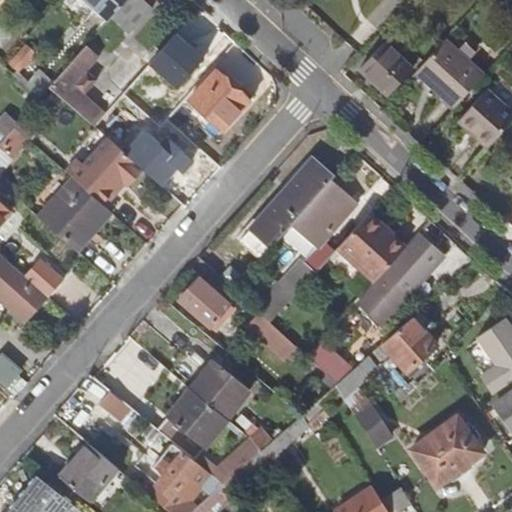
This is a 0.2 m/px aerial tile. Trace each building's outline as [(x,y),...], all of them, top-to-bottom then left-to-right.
[(86,0),(109,19),(125,0),(86,0)] [(453,108),(482,76),(444,42),(415,74),(453,108)] [(388,95),(411,70),(382,44),(359,68),(388,95)] [(48,88),(93,127),(105,113),(83,94),(94,80),(85,72),(98,57),(85,45),(52,83),(48,88)] [(48,88),(52,83),(38,71),(24,86),(39,98),(48,88)] [(250,102),(216,71),(188,101),(222,132),(250,102)] [(511,112),(487,90),(461,119),(477,133),(474,136),(488,149),(511,121),(511,112)] [(145,172),(110,142),(88,167),(82,162),(69,176),(72,178),(107,209),(127,187),(130,190),(145,172)] [(330,179),(332,177),(312,159),(250,228),(270,247),(290,225),(330,179)] [(38,217),(76,251),(109,211),(107,209),(72,178),(38,217)] [(330,179),(290,225),(317,248),(356,202),(330,179)] [(368,213),(336,248),(374,282),(404,249),(392,239),(393,236),(368,213)] [(259,260),(270,247),(250,228),(239,241),(259,260)] [(404,249),(374,282),(355,303),(384,328),(444,258),(415,236),(404,249)] [(0,299),(25,323),(48,297),(0,253),(0,299)] [(269,321),(315,271),(303,262),(257,311),(269,321)] [(210,328),(230,304),(198,277),(178,301),(210,328)] [(411,318),(382,344),(406,371),(435,346),(411,318)] [(494,393),(511,381),(511,325),(507,319),(482,337),(500,365),(483,376),(494,393)] [(292,343),(269,321),(260,333),(281,353),(292,343)] [(320,341),(307,356),(337,383),(352,370),(320,341)] [(0,356),(0,386),(3,389),(18,371),(1,356),(0,356)] [(376,367),(368,356),(352,370),(337,383),(335,385),(342,396),(376,367)] [(190,389),(227,419),(250,391),(213,361),(190,389)] [(227,419),(190,389),(167,419),(204,448),(227,419)] [(100,404),(118,419),(128,408),(109,392),(100,404)] [(511,432),(511,393),(494,406),(511,432)] [(374,406),(356,417),(375,447),(392,436),(374,406)] [(456,417),(411,450),(437,486),(482,453),(456,417)] [(231,477),(262,449),(250,439),(221,466),(231,477)] [(87,444),(59,477),(89,502),(117,469),(87,444)] [(269,459),(262,449),(231,477),(223,484),(230,496),(270,461),(269,459)] [(200,504),(223,484),(182,452),(156,484),(172,497),(175,493),(194,508),(200,504)] [(65,511),(71,506),(36,477),(8,511),(65,511)] [(211,511),(230,496),(223,484),(200,504),(206,511),(211,511)] [(387,511),(381,502),(371,487),(335,511),(387,511)] [(401,488),(381,502),(387,511),(398,511),(411,503),(401,488)]
